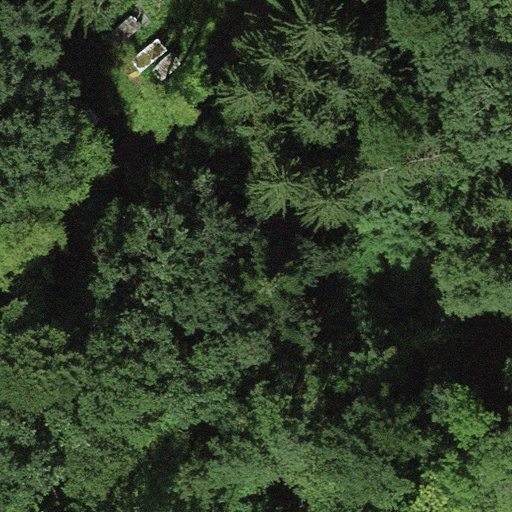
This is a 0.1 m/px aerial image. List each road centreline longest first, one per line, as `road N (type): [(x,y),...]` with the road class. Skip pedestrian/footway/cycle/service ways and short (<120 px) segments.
road 1 (track): [(271,0),(94,185),(0,245)]
road 2 (track): [(0,388),(76,511)]
